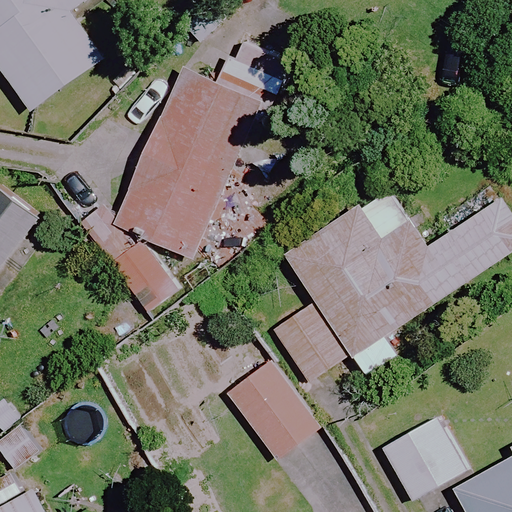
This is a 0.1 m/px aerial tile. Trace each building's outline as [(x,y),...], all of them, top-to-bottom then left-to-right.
[(95,0),(0,0),(0,63),(37,113),(108,60),(75,15),(95,0)] [(271,105),(191,69),(122,217),(202,254),(271,105)] [(0,279),(46,220),(0,184),(0,279)] [(511,258),(511,208),(507,200),(432,249),(394,191),(292,257),(322,304),(279,333),(313,385),(357,356),(372,379),(405,357),(391,337),(511,258)] [(121,305),(96,282),(63,318),(88,341),(121,305)] [(326,430),(277,362),(232,395),(282,462),(326,430)] [(471,474),(442,419),(389,448),(418,502),(471,474)] [(511,511),(511,459),(459,489),(471,511),(511,511)] [(49,511),(39,493),(0,511),(49,511)]
